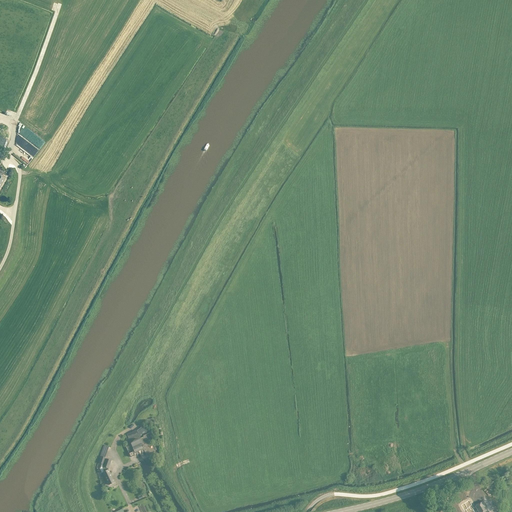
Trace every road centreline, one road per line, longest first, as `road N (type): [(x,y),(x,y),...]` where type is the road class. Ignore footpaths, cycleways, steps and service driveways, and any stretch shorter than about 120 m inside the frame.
road 1 (track): [(142,0),(37,161),(19,174),(12,216)]
road 2 (secondary): [(328,511),(420,487),(511,449)]
